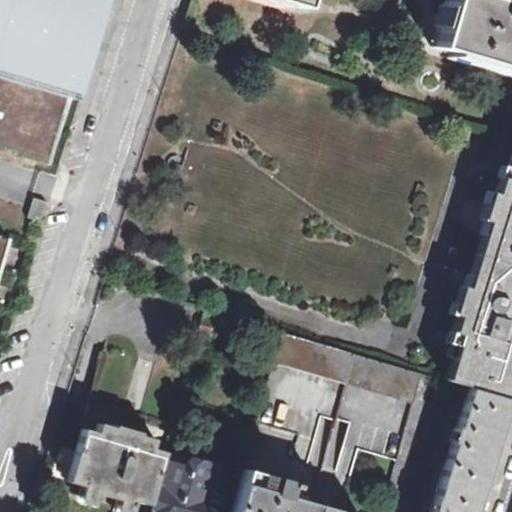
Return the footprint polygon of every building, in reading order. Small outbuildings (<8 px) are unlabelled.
[(0,0),(0,146),(48,161),(68,98),(97,0),(0,0)] [(97,0),(68,98),(74,100),(104,0),(97,0)] [(511,0),(464,0),(459,19),(478,24),(469,53),(511,65),(511,0)] [(511,161),(510,169),(504,168),(492,207),(485,205),(481,223),(486,224),(467,289),(460,287),(455,304),(460,307),(452,336),(457,337),(445,379),(470,388),(506,399),(511,381),(511,161)] [(21,215),(40,221),(47,202),(28,195),(21,215)] [(0,278),(11,241),(0,237),(0,278)] [(203,310),(196,332),(209,336),(216,313),(203,310)] [(281,333),(272,364),(346,384),(354,355),(281,333)] [(354,355),(346,384),(346,385),(413,404),(422,375),(354,355)] [(394,511),(431,378),(422,375),(413,404),(384,510),(392,511),(394,511)] [(470,388),(456,430),(454,429),(450,443),(452,444),(431,511),(471,511),(506,399),(470,388)] [(75,423),(60,478),(141,502),(157,447),(145,444),(147,434),(91,418),(89,427),(75,423)] [(168,462),(161,485),(159,485),(150,511),(215,511),(216,511),(201,507),(214,467),(189,460),(187,468),(168,462)] [(310,511),(313,505),(295,500),(296,492),(296,491),(295,490),(293,488),(294,485),(242,471),(230,511),(310,511)]
